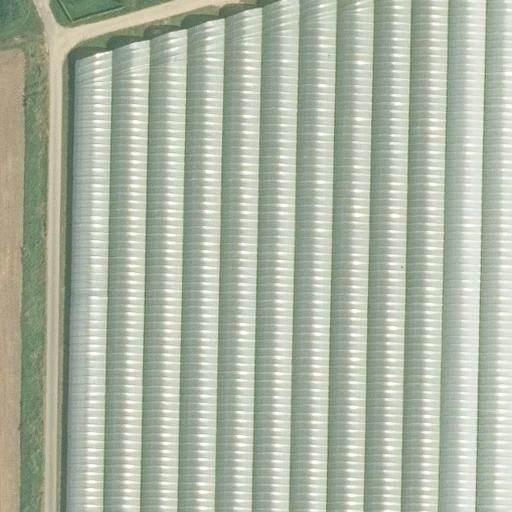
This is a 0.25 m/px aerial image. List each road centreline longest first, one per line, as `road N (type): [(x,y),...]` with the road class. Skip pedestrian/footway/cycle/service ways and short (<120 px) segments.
road 1 (track): [(50,511),(56,38)]
road 2 (track): [(56,38),(190,0)]
